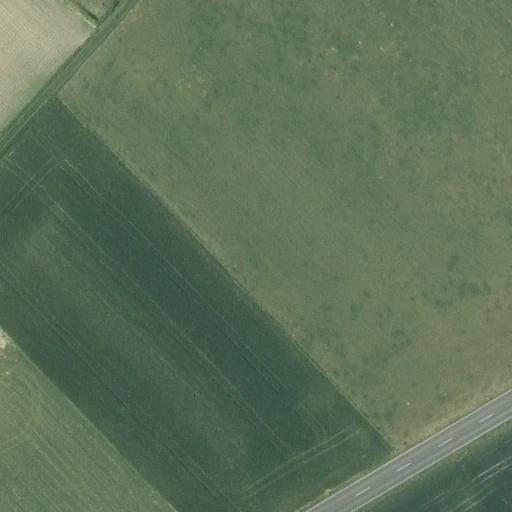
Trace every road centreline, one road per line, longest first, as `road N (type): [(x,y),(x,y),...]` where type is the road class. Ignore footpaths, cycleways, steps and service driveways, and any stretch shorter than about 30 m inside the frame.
road 1 (track): [(0,154),(140,0)]
road 2 (secondary): [(355,511),(511,415)]
